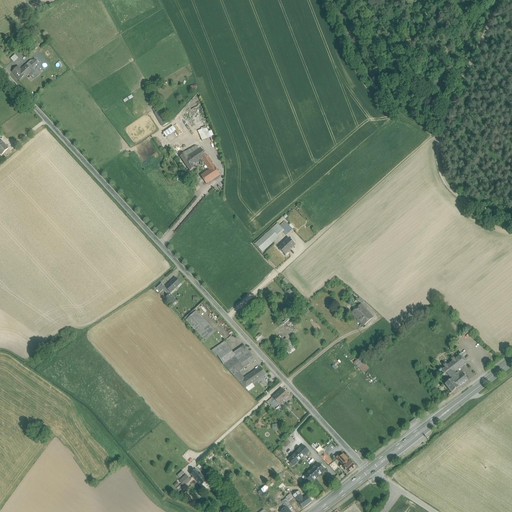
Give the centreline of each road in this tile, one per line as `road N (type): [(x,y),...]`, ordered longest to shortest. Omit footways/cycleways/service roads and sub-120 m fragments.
road 1 (tertiary): [(370,470),(0,67)]
road 2 (primary): [(370,470),(511,361)]
road 3 (track): [(500,0),(437,137)]
road 4 (track): [(437,137),(330,226)]
road 5 (track): [(437,137),(446,185),(463,200),(511,214)]
